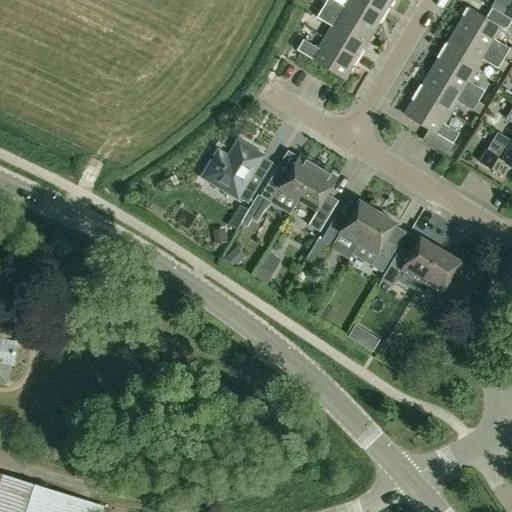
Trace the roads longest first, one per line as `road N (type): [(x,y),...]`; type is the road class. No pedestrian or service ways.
road 1 (secondary): [(408,480),(305,373),(229,312),(90,224),(0,181)]
road 2 (residential): [(511,240),(348,140)]
road 3 (residential): [(348,140),(432,0)]
road 4 (tertiary): [(511,426),(480,343),(511,279)]
